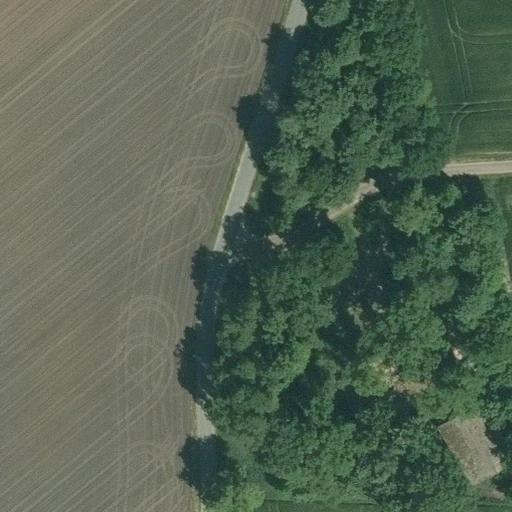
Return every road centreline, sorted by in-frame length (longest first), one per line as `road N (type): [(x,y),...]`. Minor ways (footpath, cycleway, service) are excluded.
road 1 (unclassified): [(511,171),(370,184),(268,246),(226,240)]
road 2 (unclassified): [(226,240),(203,359),(211,511)]
road 3 (unclassified): [(296,0),(226,240)]
